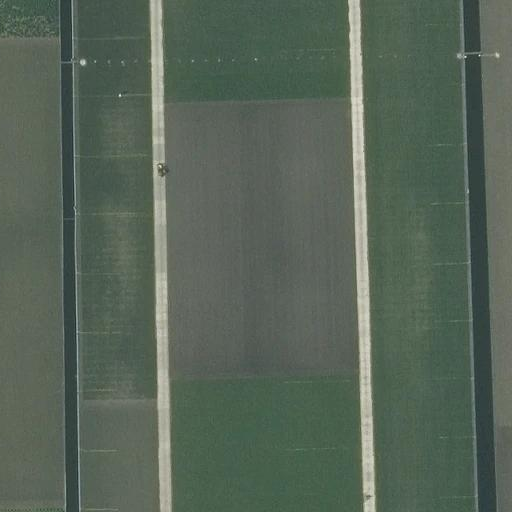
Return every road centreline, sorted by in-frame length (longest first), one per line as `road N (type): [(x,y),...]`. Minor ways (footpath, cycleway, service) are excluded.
road 1 (track): [(352,0),(368,511)]
road 2 (track): [(163,511),(154,0)]
